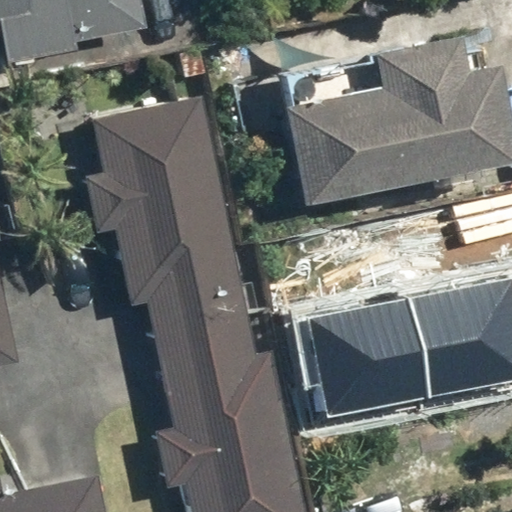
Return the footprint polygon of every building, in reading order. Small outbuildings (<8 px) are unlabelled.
[(0,0),(0,47),(133,23),(128,0),(0,0)] [(266,101),(285,198),(502,155),(482,55),(447,62),(441,30),(357,46),(364,82),(266,101)] [(176,478),(183,511),(297,511),(261,344),(244,348),(189,92),(79,115),(91,168),(76,171),(88,227),(105,223),(121,300),(137,297),(164,421),(145,425),(157,482),(176,478)] [(290,314),(307,407),(502,373),(486,281),(290,314)] [(0,511),(96,511),(88,470),(0,487),(0,511)]
